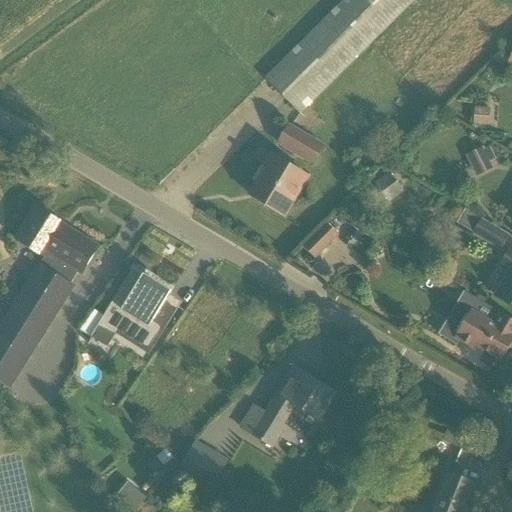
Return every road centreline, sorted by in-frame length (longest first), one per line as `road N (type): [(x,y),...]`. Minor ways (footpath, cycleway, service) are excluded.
road 1 (unclassified): [(284,275),(0,115)]
road 2 (residential): [(511,410),(284,275)]
